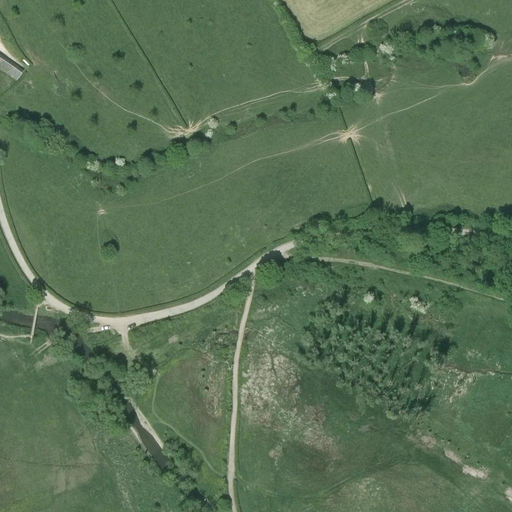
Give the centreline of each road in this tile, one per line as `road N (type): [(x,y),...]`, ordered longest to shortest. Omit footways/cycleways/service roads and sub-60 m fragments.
road 1 (track): [(511,238),(368,230),(294,244),(254,266)]
road 2 (track): [(254,266),(237,356),(231,502)]
road 3 (track): [(254,266),(205,300),(141,319),(90,319),(46,296)]
road 4 (track): [(480,292),(350,261),(270,255)]
road 5 (track): [(113,321),(53,338),(29,356),(7,335)]
